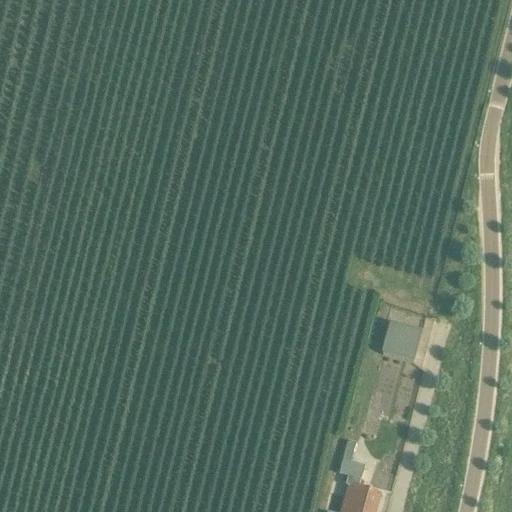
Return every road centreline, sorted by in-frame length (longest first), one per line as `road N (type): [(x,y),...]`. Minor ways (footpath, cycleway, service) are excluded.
road 1 (unclassified): [(465,511),(487,372),(489,127),(511,40)]
road 2 (residential): [(393,511),(443,322)]
